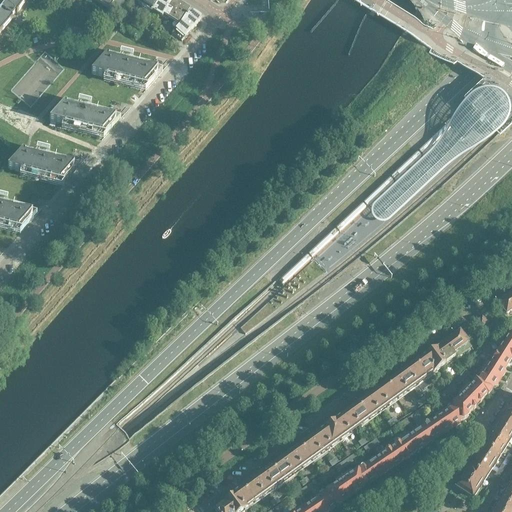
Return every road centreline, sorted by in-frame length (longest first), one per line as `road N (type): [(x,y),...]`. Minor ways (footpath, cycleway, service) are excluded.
road 1 (trunk): [(511,31),(6,511)]
road 2 (trunk): [(65,511),(511,152)]
road 3 (residential): [(511,284),(199,511)]
road 4 (residential): [(187,0),(208,15),(207,32),(0,268)]
road 5 (residential): [(352,511),(469,433),(511,384)]
